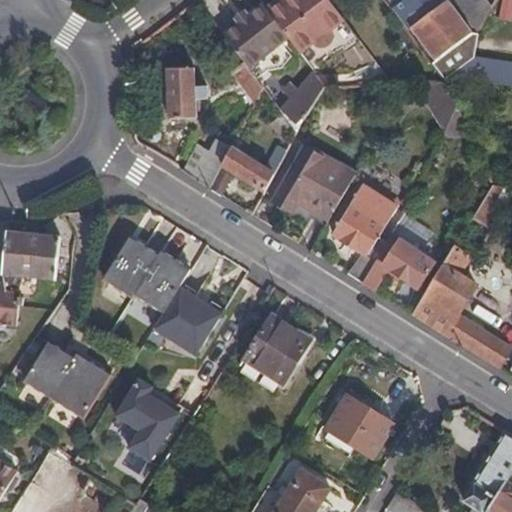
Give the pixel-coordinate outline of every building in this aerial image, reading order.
[(278,0),(268,7),(273,13),(290,0),(278,0)] [(290,0),(273,13),(291,39),(301,52),(315,42),(322,48),(327,49),(333,46),(335,43),(337,39),(336,33),(335,28),(346,19),(331,0),(290,0)] [(392,0),(413,27),(447,0),(392,0)] [(439,61),(456,48),(474,34),(449,0),(447,0),(413,27),(439,61)] [(455,0),(480,31),(495,5),(491,0),(455,0)] [(511,0),(503,0),(500,18),(511,20),(511,0)] [(226,36),(248,66),(251,70),(291,39),(273,13),(268,7),(267,6),(226,36)] [(461,53),(478,56),(482,36),(474,34),(456,48),(461,53)] [(434,64),(448,82),(448,80),(452,77),(511,86),(511,60),(492,58),(478,56),(461,53),(456,48),(439,61),(434,64)] [(236,75),(259,104),(267,89),(251,70),(248,66),(236,75)] [(196,71),(169,71),(170,121),(197,120),(197,101),(208,102),(208,88),(196,87),(196,71)] [(316,72),(284,112),(301,133),(319,102),(326,86),(316,72)] [(361,110),(357,86),(326,86),(319,102),(337,110),(361,110)] [(470,129),(461,110),(451,126),(470,129)] [(185,171),(213,188),(223,170),(226,166),(235,149),(220,140),(211,157),(197,150),(185,171)] [(332,220),(358,176),(309,147),(275,204),(293,216),(301,202),(316,211),(332,220)] [(278,175),(235,149),(226,166),(269,191),(278,175)] [(213,188),(226,195),(235,176),(223,170),(213,188)] [(511,193),(511,188),(494,185),(472,224),(489,234),(511,193)] [(337,234),(369,253),(370,254),(397,207),(365,188),(337,234)] [(316,211),(311,219),(328,229),(332,220),(316,211)] [(4,278),(0,284),(0,323),(21,328),(24,307),(29,308),(30,300),(26,300),(26,294),(24,294),(25,280),(57,283),(60,241),(8,235),(4,278)] [(183,290),(195,273),(165,256),(164,258),(134,239),(108,281),(138,299),(141,295),(169,313),(183,290)] [(366,284),(378,291),(391,267),(423,286),(438,260),(403,239),(393,257),(383,252),(379,259),(366,284)] [(419,316),(501,367),(511,346),(511,345),(461,314),(479,285),(459,272),(470,254),(458,246),(419,316)] [(356,277),(366,284),(379,259),(370,254),(369,253),(356,277)] [(202,302),(183,290),(169,313),(157,333),(198,360),(225,318),(202,302)] [(140,333),(151,306),(132,298),(121,326),(140,333)] [(276,314),(272,320),(283,327),(287,321),(276,314)] [(283,327),(272,320),(245,362),(285,387),(313,346),(283,327)] [(115,348),(91,333),(85,340),(76,354),(102,370),(115,348)] [(102,370),(76,354),(74,358),(49,343),(26,382),(85,418),(110,375),(102,370)] [(140,378),(117,416),(139,430),(128,448),(150,461),(181,411),(150,391),(153,386),(140,378)] [(346,397),(320,437),(350,456),(355,448),(374,460),(394,429),(346,397)] [(511,436),(505,432),(471,487),(475,489),(465,503),(474,509),(472,511),(492,511),(511,480),(511,436)] [(72,464),(50,450),(20,498),(42,511),(60,484),(72,464)] [(0,503),(21,470),(0,456),(0,503)] [(303,470),(276,511),(315,511),(330,488),(303,470)] [(511,511),(511,480),(492,511),(511,511)] [(425,511),(426,511),(398,493),(387,511),(389,511),(425,511)] [(133,511),(138,506),(123,496),(112,511),(133,511)] [(11,511),(42,511),(20,498),(11,511)]
